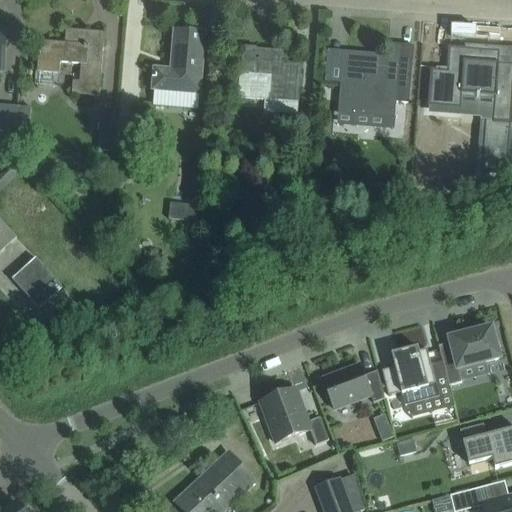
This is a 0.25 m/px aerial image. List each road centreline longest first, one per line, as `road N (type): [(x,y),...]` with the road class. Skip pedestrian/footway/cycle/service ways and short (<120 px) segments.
road 1 (residential): [(509,276),(297,341),(72,427),(37,451)]
road 2 (residential): [(511,10),(353,0)]
